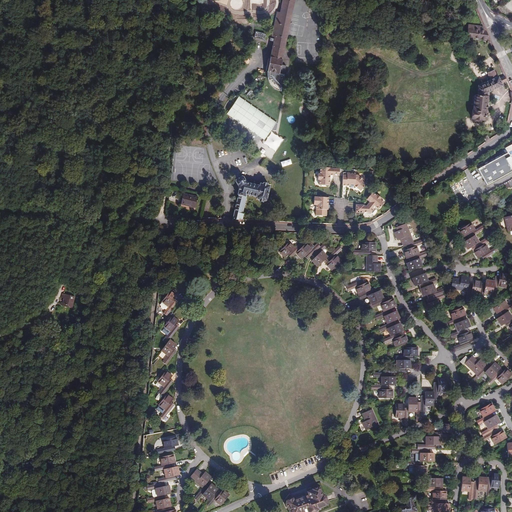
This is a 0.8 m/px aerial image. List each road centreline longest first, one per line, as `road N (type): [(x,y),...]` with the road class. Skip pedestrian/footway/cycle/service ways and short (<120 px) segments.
road 1 (residential): [(201,453),(177,401),(193,319),(231,283),(291,276),(334,295),(359,330),(359,398),(324,467)]
road 2 (track): [(6,511),(28,472),(34,408),(80,333),(103,216)]
road 3 (track): [(131,511),(159,235)]
road 4 (residential): [(375,227),(160,223)]
road 5 (residential): [(511,124),(375,227)]
road 6 (residential): [(460,408),(324,467)]
